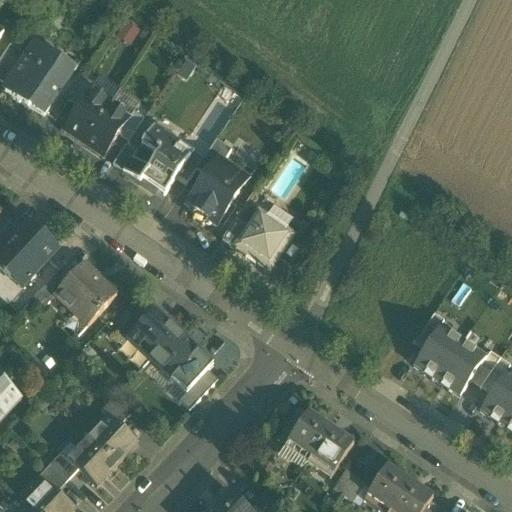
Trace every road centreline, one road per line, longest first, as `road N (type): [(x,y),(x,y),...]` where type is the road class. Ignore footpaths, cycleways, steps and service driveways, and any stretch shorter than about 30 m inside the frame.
road 1 (residential): [(288,346),(310,320),(470,0)]
road 2 (residential): [(288,346),(0,150)]
road 3 (residential): [(511,497),(288,346)]
road 4 (residential): [(288,346),(136,511)]
